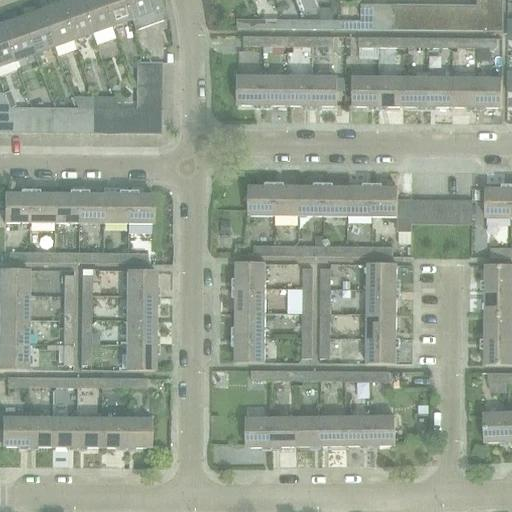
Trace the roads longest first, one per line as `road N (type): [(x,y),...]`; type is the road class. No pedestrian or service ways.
road 1 (residential): [(194,497),(190,167)]
road 2 (residential): [(190,142),(511,146)]
road 3 (residential): [(451,493),(448,261)]
road 4 (residential): [(0,160),(190,167)]
road 5 (residential): [(0,499),(149,497)]
road 6 (residential): [(190,142),(183,0)]
road 7 (residential): [(194,497),(335,497)]
